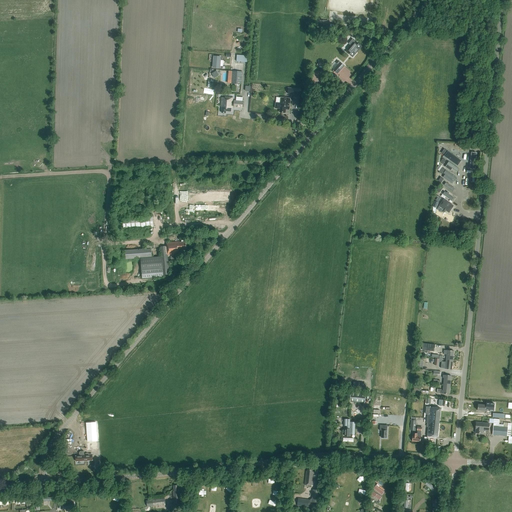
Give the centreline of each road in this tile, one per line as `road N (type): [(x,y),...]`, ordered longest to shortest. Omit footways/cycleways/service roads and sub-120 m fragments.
road 1 (tertiary): [(45,483),(48,446),(427,0)]
road 2 (unclassified): [(455,461),(502,0)]
road 3 (tertiary): [(45,483),(337,453),(455,461)]
